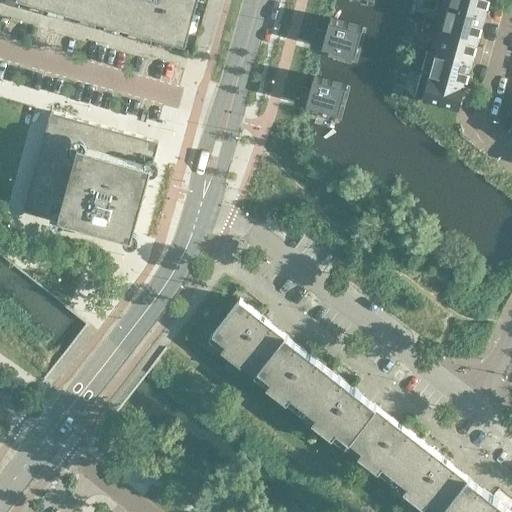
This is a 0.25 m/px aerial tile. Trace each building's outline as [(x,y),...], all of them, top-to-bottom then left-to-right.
[(197,0),(28,0),(186,44),(197,0)] [(485,14),(488,0),(450,0),(449,3),(449,4),(485,14)] [(449,4),(449,3),(442,1),(435,26),(442,28),(443,27),(478,37),(485,14),(449,4)] [(329,18),(322,44),(355,53),(363,27),(329,18)] [(472,60),(478,37),(443,27),(442,28),(436,50),(472,60)] [(466,84),(472,60),(436,50),(429,47),(422,72),(430,74),(466,84)] [(412,62),(406,60),(402,59),(401,65),(411,68),(412,62)] [(409,74),(411,68),(401,65),(399,71),(409,74)] [(459,108),(466,84),(430,74),(423,98),(459,108)] [(313,76),(306,102),(339,111),(346,85),(313,76)] [(132,237),(159,141),(51,112),(24,208),(132,237)] [(286,334),(261,315),(240,298),(213,333),(226,343),(222,348),(242,364),(246,359),(259,368),(286,334)] [(331,369),(311,353),(286,334),(259,368),(271,378),(267,384),(287,399),(292,394),(304,404),(331,369)] [(377,405),(352,386),(331,369),(304,404),(317,414),(313,419),(333,435),(337,429),(350,440),(377,405)] [(422,441),(402,424),(377,405),(350,440),(363,450),(358,455),(378,471),(383,465),(395,475),(422,441)] [(468,476),(443,457),(422,441),(395,475),(408,485),(404,490),(424,506),(428,501),(441,511),(468,476)] [(511,511),(511,510),(493,495),(468,476),(441,511),(442,511),(511,511)]
